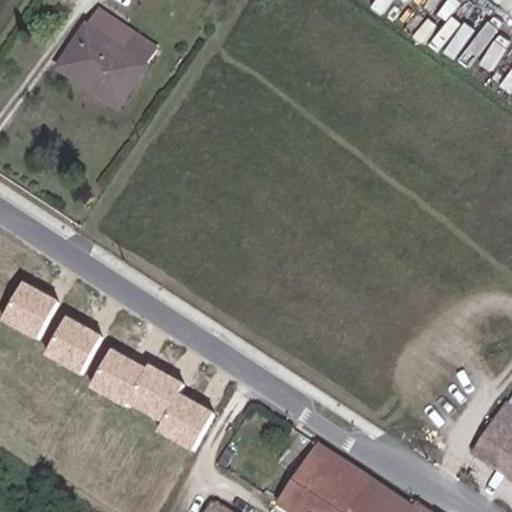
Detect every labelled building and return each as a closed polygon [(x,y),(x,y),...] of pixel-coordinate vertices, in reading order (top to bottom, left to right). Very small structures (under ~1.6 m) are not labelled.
[(432,34),(447,1),(443,0),(406,0),(398,18),(432,34)] [(109,40),(120,23),(100,10),(89,26),(85,24),(75,41),(83,46),(67,72),(118,108),(147,65),(109,40)] [(158,48),(120,23),(109,40),(147,65),(158,48)] [(83,46),(75,41),(58,67),(67,72),(83,46)] [(29,277),(12,320),(61,340),(79,297),(29,277)] [(80,312),(57,351),(101,377),(124,337),(80,312)] [(124,345),(105,388),(180,421),(174,433),(216,451),(235,410),(201,395),(207,382),(124,345)] [(505,403),(472,453),(511,478),(511,399),(509,404),(505,403)] [(353,511),(409,511),(413,507),(319,443),(297,475),(353,511)] [(353,511),(297,475),(278,504),(290,511),(353,511)] [(226,511),(213,503),(206,511),(226,511)] [(429,511),(416,503),(413,507),(409,511),(429,511)]
